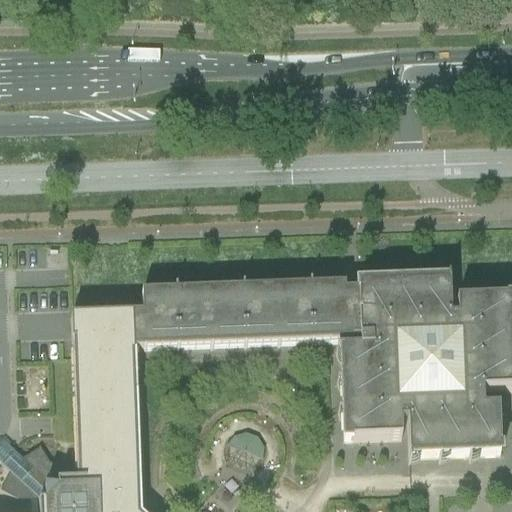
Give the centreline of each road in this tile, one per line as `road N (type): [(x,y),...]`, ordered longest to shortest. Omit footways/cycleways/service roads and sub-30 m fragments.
road 1 (secondary): [(435,60),(0,79)]
road 2 (secondary): [(0,128),(167,124),(401,93)]
road 3 (unclassified): [(401,93),(406,168),(450,205)]
